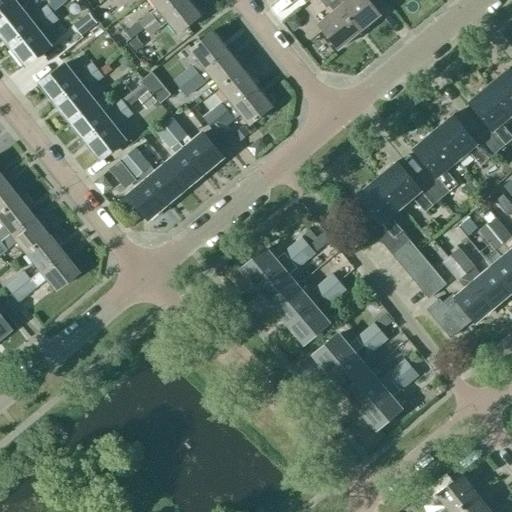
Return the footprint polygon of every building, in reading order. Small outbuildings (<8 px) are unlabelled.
[(0,0),(0,22),(19,7),(13,0),(0,0)] [(144,29),(156,19),(162,14),(179,0),(151,0),(157,8),(139,22),(144,29)] [(177,33),(201,14),(189,0),(179,0),(162,14),(177,33)] [(334,0),(304,0),(306,1),(307,0),(321,0),(326,6),(330,4),(334,10),(318,23),(338,48),(359,31),(334,0)] [(334,0),(359,31),(380,14),(368,0),(345,0),(344,1),(343,0),(334,0)] [(41,21),(53,12),(47,4),(35,14),(41,21)] [(0,22),(0,31),(11,45),(34,26),(19,7),(0,22)] [(58,19),(53,12),(41,21),(46,29),(58,19)] [(89,13),(73,26),(81,35),(96,22),(89,13)] [(150,36),(162,27),(156,19),(144,29),(150,36)] [(34,26),(11,45),(26,64),(49,45),(34,26)] [(205,68),(228,49),(213,30),(190,49),(204,67),(205,68)] [(243,68),(228,49),(205,68),(204,67),(198,73),(179,88),(186,96),(211,76),(219,86),(243,68)] [(86,78),(98,68),(92,61),(79,70),(86,78)] [(64,64),(41,83),(56,102),(79,83),(64,64)] [(198,73),(191,65),(173,80),(179,88),(198,73)] [(488,83),(511,111),(511,71),(508,67),(488,83)] [(92,85),(104,76),(98,68),(86,78),(92,85)] [(257,86),(243,68),(219,86),(228,97),(202,117),(209,125),(257,86)] [(79,83),(56,102),(70,120),(94,102),(85,91),(92,85),(86,78),(79,83)] [(511,136),(501,124),(511,114),(511,111),(488,83),(468,100),(490,126),(483,132),(498,149),(511,137),(511,136)] [(249,124),(273,106),(257,86),(209,125),(224,144),(235,135),(226,125),(241,113),(249,124)] [(94,102),(70,120),(85,139),(127,106),(139,97),(132,89),(121,98),(103,113),(94,102)] [(85,139),(100,158),(124,139),(114,127),(133,113),(127,106),(85,139)] [(453,113),(433,130),(458,160),(469,151),(480,164),(498,149),(483,132),(474,140),(453,113)] [(184,148),(185,148),(204,171),(222,156),(203,133),(193,141),(172,116),(164,123),(179,141),(179,142),(184,148)] [(164,123),(156,130),(171,148),(179,142),(179,141),(164,123)] [(458,160),(433,130),(413,146),(436,173),(428,180),(442,197),(458,183),(457,183),(446,170),(458,160)] [(167,202),(185,186),(166,163),(156,172),(135,147),(127,154),(167,202)] [(185,148),(184,148),(166,163),(185,186),(204,171),(185,148)] [(129,194),(148,217),(167,202),(127,154),(119,160),(134,178),(135,178),(140,185),(129,194)] [(397,160),(377,177),(402,207),(414,196),(426,210),(442,197),(428,180),(419,187),(397,160)] [(357,193),(379,220),(371,227),(385,244),(402,230),(390,216),(402,207),(377,177),(357,193)] [(0,210),(17,197),(2,178),(0,179),(0,210)] [(0,210),(0,223),(8,234),(31,215),(17,197),(0,210)] [(8,234),(0,240),(0,253),(15,242),(23,253),(46,234),(31,215),(8,234)] [(511,238),(494,217),(486,224),(511,254),(511,238)] [(478,230),(501,258),(491,266),(511,290),(511,288),(511,254),(486,224),(478,230)] [(409,238),(402,230),(385,244),(392,252),(409,238)] [(46,234),(23,253),(38,272),(61,253),(46,234)] [(301,236),(283,252),(290,259),(308,244),(301,236)] [(392,252),(399,261),(416,247),(409,238),(392,252)] [(290,259),(280,267),(258,286),(274,304),(296,286),(287,275),(296,267),(315,252),(308,244),(290,259)] [(399,261),(406,269),(423,255),(416,247),(399,261)] [(458,248),(450,254),(492,305),(511,290),(491,266),(481,275),(458,248)] [(280,267),(265,249),(243,267),(258,286),(280,267)] [(53,290),(76,272),(61,253),(38,272),(29,279),(10,294),(16,302),(45,280),(53,290)] [(450,254),(442,261),(465,288),(455,297),(452,293),(442,302),(438,298),(426,308),(450,337),(472,318),(474,320),(492,305),(450,254)] [(430,264),(423,255),(406,269),(414,278),(430,264)] [(414,278),(421,287),(438,273),(430,264),(414,278)] [(29,279),(22,271),(4,286),(10,294),(29,279)] [(321,296),(339,280),(332,272),(314,288),(321,296)] [(430,297),(447,283),(438,273),(421,287),(430,297)] [(346,287),(339,280),(321,296),(328,304),(346,287)] [(274,304),(289,323),(312,304),(296,286),(274,304)] [(312,304),(289,323),(305,341),(327,323),(312,304)] [(362,345),(381,329),(373,321),(355,337),(362,345)] [(388,338),(381,329),(362,345),(370,354),(388,338)] [(337,335),(315,353),(331,372),(353,353),(337,335)] [(353,353),(331,372),(346,390),(368,371),(353,353)] [(393,382),(411,366),(418,360),(412,353),(405,359),(405,358),(377,382),(368,371),(346,390),(361,408),(383,389),(384,390),(393,382)] [(418,374),(411,366),(393,382),(400,389),(418,374)] [(361,408),(377,427),(399,408),(384,390),(383,389),(361,408)] [(454,511),(477,494),(461,474),(437,493),(449,508),(444,511),(442,511),(441,510),(438,511),(454,511)] [(491,511),(477,494),(454,511),(491,511)]
